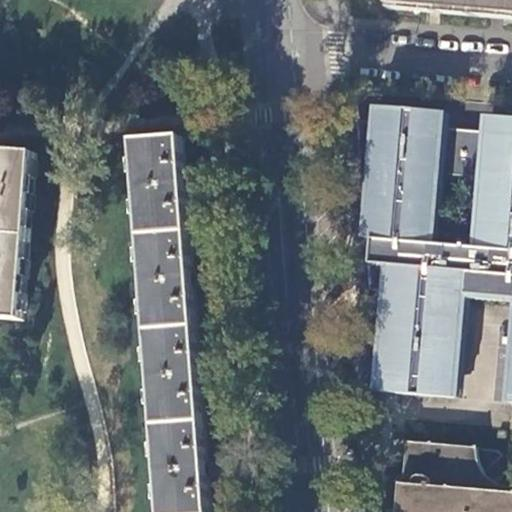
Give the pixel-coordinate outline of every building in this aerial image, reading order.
[(511,0),(392,0),(392,4),(459,10),(511,14),(511,0)] [(511,302),(511,376),(510,403),(511,403),(511,133),(360,120),(377,390),(464,399),(472,299),(511,302)] [(136,143),(165,511),(213,511),(184,140),(136,143)] [(0,317),(25,320),(38,152),(0,149),(0,317)] [(511,511),(511,487),(506,487),(511,480),(511,464),(500,452),(409,444),(403,511),(511,511)]
